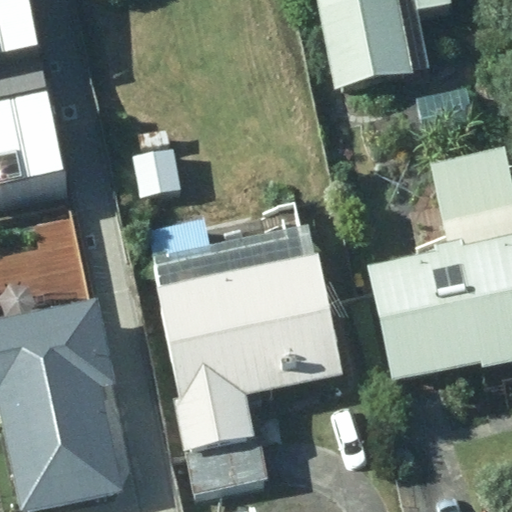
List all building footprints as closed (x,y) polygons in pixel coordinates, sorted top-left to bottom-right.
[(28,0),(0,0),(0,56),(38,49),(28,0)] [(404,83),(384,0),(353,0),(311,10),(333,99),(404,83)] [(45,88),(0,96),(0,183),(62,171),(45,88)] [(181,215),(170,157),(130,164),(142,222),(181,215)] [(357,286),(380,394),(511,366),(511,204),(502,160),(426,178),(442,256),(425,260),(428,271),(357,286)] [(106,212),(30,219),(35,269),(111,263),(106,212)] [(326,374),(294,242),(249,253),(255,278),(141,305),(188,497),(255,482),(235,396),(326,374)] [(104,395),(88,312),(0,329),(0,480),(6,511),(66,511),(111,503),(91,398),(104,395)]
